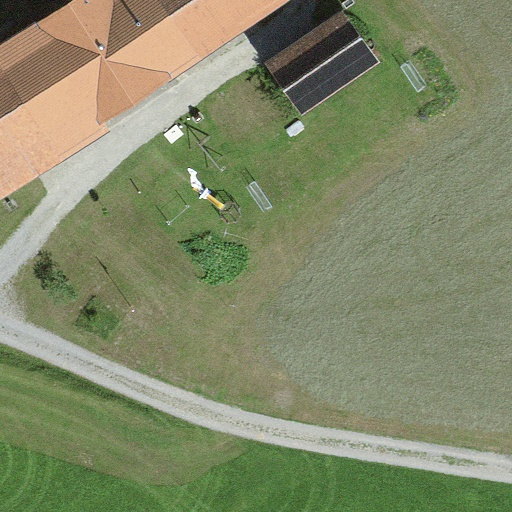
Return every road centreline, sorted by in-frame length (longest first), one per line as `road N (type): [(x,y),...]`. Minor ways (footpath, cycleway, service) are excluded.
road 1 (track): [(511,472),(233,423),(0,330)]
road 2 (track): [(307,0),(270,44),(90,170),(0,269)]
